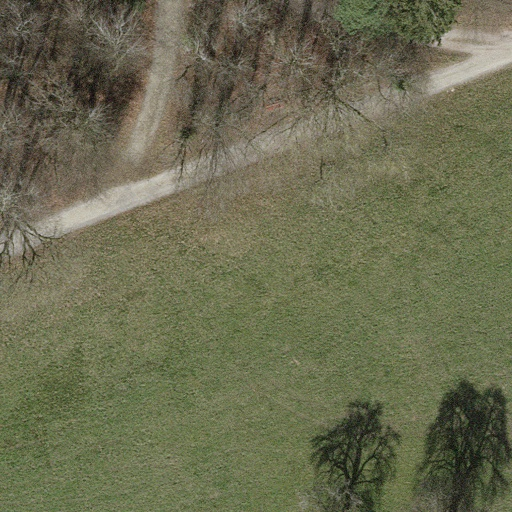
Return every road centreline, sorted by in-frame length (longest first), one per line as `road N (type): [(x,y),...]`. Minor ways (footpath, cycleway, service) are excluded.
road 1 (track): [(511,54),(86,220)]
road 2 (track): [(176,0),(157,105),(86,220)]
road 3 (track): [(511,42),(307,0)]
